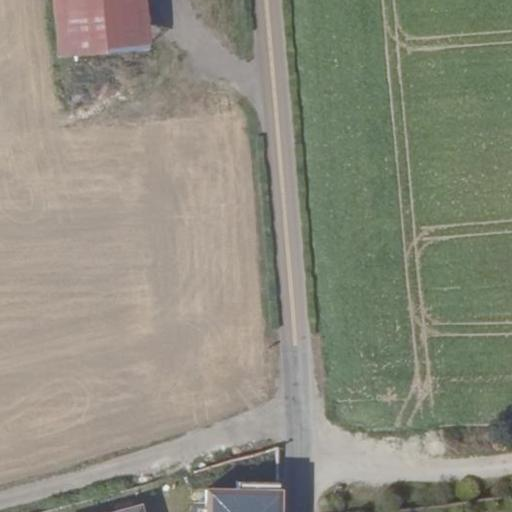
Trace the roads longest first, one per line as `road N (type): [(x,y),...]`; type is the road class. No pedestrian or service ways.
road 1 (tertiary): [(303,511),(291,182),(274,0)]
road 2 (track): [(303,419),(0,511)]
road 3 (track): [(511,472),(304,463)]
